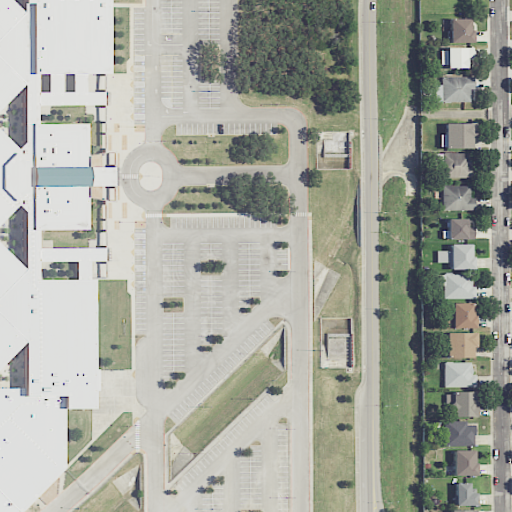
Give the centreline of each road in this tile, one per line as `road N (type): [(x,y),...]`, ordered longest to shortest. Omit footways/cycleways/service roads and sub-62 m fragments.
road 1 (tertiary): [(369,0),(375,511)]
road 2 (residential): [(504,511),(500,0)]
